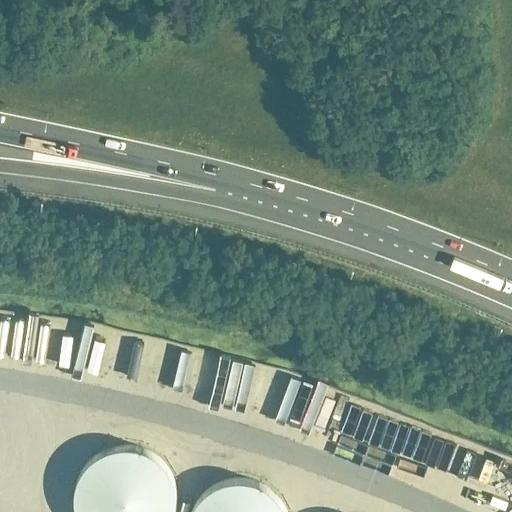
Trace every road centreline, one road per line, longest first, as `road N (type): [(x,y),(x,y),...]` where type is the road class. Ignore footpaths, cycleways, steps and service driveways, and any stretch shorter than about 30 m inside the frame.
road 1 (motorway): [(217,176),(378,223),(511,276)]
road 2 (motorway): [(0,127),(217,176)]
road 3 (motorway): [(0,161),(217,176)]
